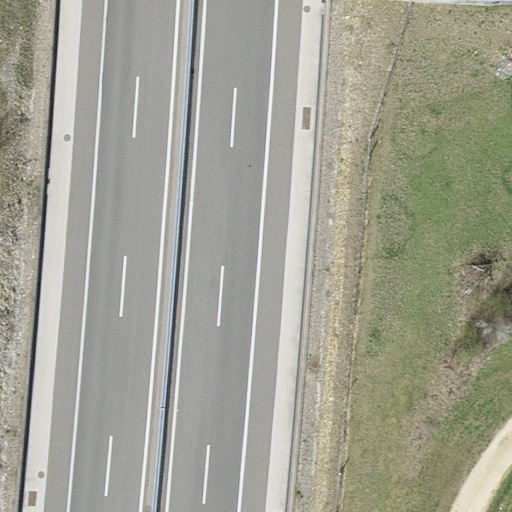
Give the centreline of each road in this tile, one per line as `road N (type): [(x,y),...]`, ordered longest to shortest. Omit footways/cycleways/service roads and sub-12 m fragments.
road 1 (motorway): [(140,0),(101,511)]
road 2 (motorway): [(199,511),(236,0)]
